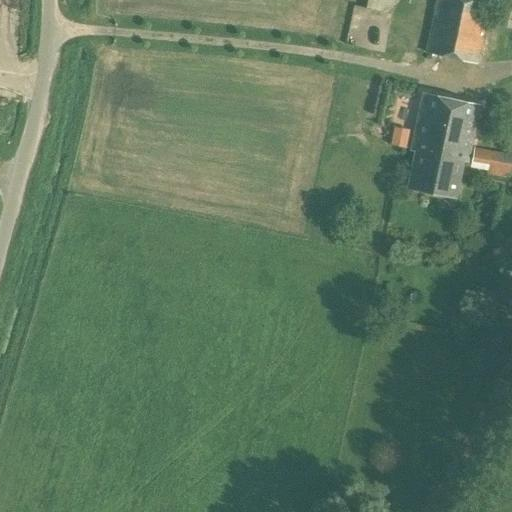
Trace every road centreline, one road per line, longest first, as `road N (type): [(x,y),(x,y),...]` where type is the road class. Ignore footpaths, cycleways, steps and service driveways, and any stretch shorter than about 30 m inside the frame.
road 1 (unknown): [(46,44),(79,32),(202,40),(457,80)]
road 2 (unclassified): [(0,251),(46,44),(47,0)]
